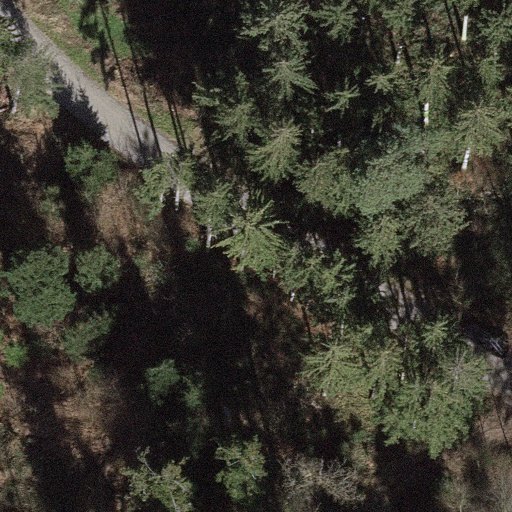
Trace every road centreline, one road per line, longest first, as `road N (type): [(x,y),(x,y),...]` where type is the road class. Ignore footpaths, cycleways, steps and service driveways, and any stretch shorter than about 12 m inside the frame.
road 1 (track): [(0,36),(277,251),(511,414)]
road 2 (track): [(511,416),(399,475),(374,511)]
